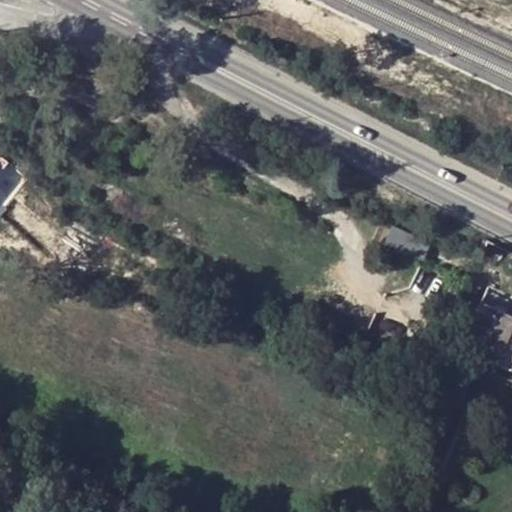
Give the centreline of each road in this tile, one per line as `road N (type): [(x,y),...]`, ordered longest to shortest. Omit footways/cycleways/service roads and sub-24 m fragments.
road 1 (secondary): [(67,0),(511,228)]
road 2 (secondary): [(511,207),(108,0)]
